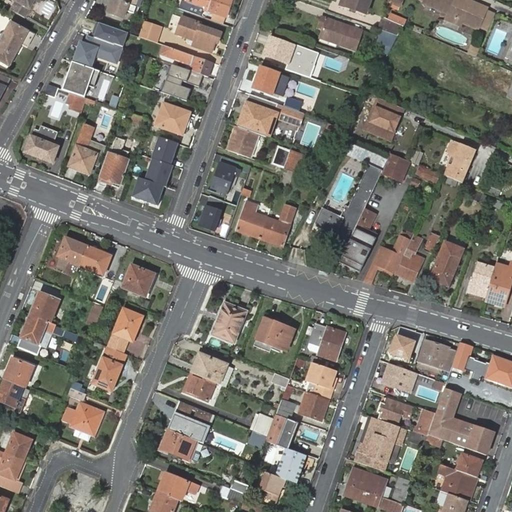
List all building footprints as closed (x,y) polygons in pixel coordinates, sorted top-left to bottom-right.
[(13,0),(16,2),(11,10),(25,18),(35,0),(13,0)] [(135,6),(137,0),(125,0),(125,3),(116,0),(114,0),(111,8),(109,8),(107,13),(123,19),(126,11),(134,13),(136,7),(135,6)] [(189,0),(188,5),(227,18),(232,0),(189,0)] [(341,0),(340,5),(345,7),(366,14),(371,0),(341,0)] [(402,0),(389,0),(389,2),(391,3),(390,6),(399,9),(400,6),(402,0)] [(478,29),(486,11),(487,9),(466,0),(425,0),(424,4),(448,14),(447,16),(462,23),(478,29)] [(478,29),(487,33),(495,15),(486,11),(478,29)] [(462,23),(447,16),(446,20),(460,26),(462,23)] [(382,31),(398,36),(403,26),(382,17),(378,29),(382,31)] [(202,25),(182,18),(176,34),(195,41),(193,46),(212,52),(215,42),(218,43),(218,42),(221,34),(201,27),(202,25)] [(362,31),(326,19),(324,27),(321,36),(338,41),(337,44),(355,50),(362,31)] [(0,33),(0,38),(17,48),(18,47),(21,48),(22,45),(28,48),(35,35),(11,21),(4,34),(0,33)] [(102,24),(96,39),(113,45),(116,38),(122,40),(124,32),(102,24)] [(161,29),(144,24),(140,38),(156,44),(161,29)] [(390,51),(398,36),(382,31),(378,42),(387,45),(384,53),(388,55),(390,52),(390,51)] [(123,48),(87,36),(85,43),(79,42),(63,91),(69,93),(85,98),(94,70),(92,70),(96,58),(118,65),(123,48)] [(17,48),(0,38),(0,62),(10,68),(19,52),(16,51),(17,48)] [(271,39),(265,56),(267,57),(278,61),(288,64),(294,47),(271,39)] [(319,53),(296,45),(288,70),(310,78),(319,53)] [(472,45),(469,54),(476,57),(480,49),(472,45)] [(206,76),(208,78),(213,63),(185,54),(169,48),(164,47),(161,55),(192,65),(190,71),(206,76)] [(481,71),(484,63),(478,60),(475,71),(480,74),(481,71)] [(256,80),(253,89),(272,96),(280,75),(260,68),(259,73),(256,80)] [(199,96),(206,76),(190,71),(186,70),(179,89),(199,96)] [(0,97),(10,79),(0,74),(0,97)] [(58,89),(48,86),(45,94),(55,98),(58,89)] [(81,113),(85,103),(86,99),(85,98),(69,93),(66,103),(73,106),(72,110),(81,113)] [(252,95),(250,95),(238,127),(240,129),(252,95)] [(304,114),(252,95),(240,129),(258,135),(266,138),(273,117),(281,120),(281,119),(300,125),(304,114)] [(302,103),(287,98),(284,107),(299,112),(302,103)] [(392,104),(377,98),(363,130),(391,142),(402,116),(389,111),(392,104)] [(402,116),(404,110),(392,104),(389,111),(402,116)] [(189,114),(163,105),(156,126),(182,135),(186,123),(189,114)] [(145,126),(147,120),(133,115),(131,121),(145,126)] [(95,125),(87,122),(86,125),(85,124),(77,147),(69,167),(77,170),(87,174),(89,175),(97,155),(86,150),(94,128),(94,127),(95,125)] [(236,127),(227,150),(250,158),(258,135),(240,129),(236,127)] [(39,130),(36,139),(49,144),(53,135),(39,130)] [(31,137),(26,150),(25,153),(31,155),(45,161),(53,164),(59,148),(51,145),(49,144),(36,139),(31,137)] [(125,141),(116,138),(110,155),(109,154),(99,181),(109,185),(110,181),(113,183),(120,185),(123,178),(123,176),(129,161),(126,160),(128,152),(122,150),(125,141)] [(178,145),(160,138),(146,181),(138,178),(132,197),(157,206),(178,145)] [(454,168),(450,179),(463,184),(471,164),(470,164),(471,160),(472,161),(477,151),(453,141),(449,151),(451,159),(449,166),(454,168)] [(345,153),(352,156),(357,145),(350,142),(345,153)] [(369,165),(379,170),(384,158),(357,145),(352,156),(369,165)] [(272,164),(285,168),(291,152),(278,147),(272,164)] [(291,152),(285,168),(297,173),(302,156),(291,152)] [(401,182),(410,162),(391,154),(386,166),(385,166),(382,174),(401,182)] [(220,164),(211,189),(212,189),(222,193),(228,195),(231,187),(235,176),(238,177),(241,171),(220,164)] [(364,211),(383,171),(379,170),(369,165),(349,207),(346,206),(341,217),(322,208),(314,226),(335,236),(334,239),(347,245),(364,211)] [(419,167),(416,174),(436,183),(439,175),(419,167)] [(448,178),(446,183),(455,187),(457,182),(448,178)] [(502,188),(490,183),(486,193),(498,197),(502,188)] [(251,191),(243,188),(241,195),(249,197),(251,191)] [(482,195),(475,192),(473,198),(480,201),(482,195)] [(260,239),(267,219),(254,214),(257,205),(247,202),(237,231),(260,239)] [(279,223),(267,219),(260,239),(283,247),(296,210),(285,206),(279,223)] [(206,207),(199,225),(199,226),(207,229),(214,232),(221,212),(206,207)] [(366,234),(367,232),(375,215),(365,211),(353,236),(354,236),(340,263),(359,273),(368,254),(371,249),(375,239),(366,234)] [(411,237),(407,235),(403,233),(393,254),(380,247),(372,263),(378,266),(393,274),(411,237)] [(432,255),(440,238),(432,234),(424,251),(432,255)] [(422,240),(414,236),(395,275),(413,283),(421,264),(419,263),(422,258),(412,253),(413,253),(415,254),(422,240)] [(80,266),(88,247),(73,241),(66,238),(65,240),(58,257),(80,266)] [(445,243),(432,277),(440,281),(440,282),(448,286),(451,280),(456,268),(463,250),(445,243)] [(99,252),(88,247),(80,266),(104,275),(111,257),(101,252),(99,252)] [(369,270),(376,273),(378,269),(378,266),(372,263),(369,270)] [(487,295),(494,269),(476,263),(471,280),(470,280),(466,292),(476,295),(477,292),(487,295)] [(500,266),(496,264),(494,269),(487,295),(486,298),(504,303),(508,288),(510,289),(510,286),(511,280),(511,263),(510,264),(509,268),(500,266)] [(132,266),(123,288),(146,297),(149,287),(154,275),(152,274),(132,266)] [(392,276),(393,274),(378,266),(378,269),(392,276)] [(369,270),(364,282),(371,285),(376,273),(369,270)] [(507,297),(510,289),(508,288),(504,303),(486,298),(485,301),(494,304),(503,306),(504,307),(507,297)] [(40,293),(30,315),(33,316),(47,322),(51,323),(54,316),(51,315),(54,308),(56,309),(60,301),(50,297),(49,300),(46,298),(48,296),(40,293)] [(99,319),(104,308),(96,304),(91,316),(99,319)] [(225,304),(213,334),(234,342),(235,339),(237,336),(238,332),(244,317),(246,313),(225,304)] [(115,334),(109,348),(123,353),(129,339),(133,341),(139,324),(140,321),(142,319),(142,317),(124,310),(115,334)] [(53,334),(56,326),(51,323),(47,322),(33,316),(30,315),(27,323),(21,338),(17,347),(38,356),(42,346),(38,345),(44,330),(53,334)] [(96,327),(99,319),(91,316),(88,324),(96,327)] [(265,319),(256,340),(273,346),(281,350),(286,352),(295,330),(290,328),(287,327),(278,324),(275,323),(265,319)] [(324,337),(321,346),(318,355),(336,361),(346,333),(328,327),(328,328),(316,324),(310,343),(317,345),(320,336),(324,337)] [(445,370),(449,371),(456,351),(425,341),(419,362),(417,367),(441,374),(442,369),(445,370)] [(472,348),(460,343),(452,367),(455,368),(464,371),(472,348)] [(199,354),(192,373),(215,383),(219,385),(225,387),(233,368),(199,354)] [(484,368),(482,373),(481,377),(487,380),(511,388),(511,363),(493,356),(491,364),(486,362),(484,368)] [(112,384),(115,385),(122,366),(104,358),(93,383),(110,391),(112,384)] [(13,359),(4,380),(7,381),(24,388),(25,388),(34,368),(13,359)] [(336,371),(316,364),(307,392),(325,399),(329,400),(332,390),(330,389),(333,379),(336,371)] [(417,374),(390,364),(386,374),(388,375),(385,384),(410,393),(417,374)] [(215,383),(192,373),(184,392),(207,402),(215,383)] [(290,380),(275,374),(272,383),(286,389),(287,386),(290,380)] [(511,389),(511,388),(487,380),(485,383),(511,392),(511,389)] [(27,400),(30,391),(25,388),(24,388),(7,381),(0,398),(0,405),(21,414),(27,400)] [(445,388),(446,384),(436,381),(434,387),(444,390),(445,388)] [(460,386),(447,381),(446,384),(445,388),(457,393),(460,386)] [(293,388),(287,386),(286,389),(282,400),(287,402),(293,388)] [(87,395),(71,388),(68,396),(84,402),(87,395)] [(461,394),(457,393),(445,388),(444,390),(439,405),(435,414),(429,434),(428,435),(443,440),(466,448),(468,445),(488,452),(494,434),(464,423),(452,419),(461,394)] [(325,399),(306,392),(301,408),(299,414),(322,421),(326,410),(322,408),(325,399)] [(51,399),(49,405),(56,407),(58,402),(51,399)] [(381,413),(379,419),(378,420),(395,426),(398,419),(399,420),(402,413),(410,416),(413,408),(386,399),(384,404),(381,403),(378,412),(381,413)] [(278,408),(276,414),(291,419),(294,412),(296,406),(287,402),(282,400),(278,408)] [(180,402),(168,431),(193,440),(195,441),(202,444),(213,415),(180,402)] [(95,425),(100,412),(81,404),(77,413),(68,410),(64,420),(73,424),(72,426),(82,430),(79,437),(89,441),(92,435),(94,435),(98,426),(95,425)] [(428,437),(428,435),(429,434),(435,414),(429,411),(417,407),(416,410),(422,412),(424,413),(419,429),(417,428),(416,428),(414,432),(423,435),(428,437)] [(103,413),(100,412),(95,425),(98,426),(103,413)] [(253,431),(267,437),(274,420),(259,414),(253,431)] [(285,449),(288,450),(299,424),(276,415),(266,441),(285,449)] [(246,443),(251,428),(218,417),(213,432),(246,443)] [(379,419),(371,417),(365,434),(368,434),(364,445),(361,444),(355,463),(356,463),(377,469),(384,472),(393,444),(400,446),(406,429),(395,426),(378,420),(379,419)] [(33,437),(36,431),(19,423),(16,430),(33,437)] [(194,452),(198,442),(195,441),(193,440),(168,431),(161,449),(185,459),(189,450),(194,452)] [(267,437),(253,431),(249,440),(259,444),(257,448),(262,450),(264,446),(266,441),(267,437)] [(414,432),(411,431),(408,437),(421,442),(423,435),(414,432)] [(6,453),(24,461),(32,441),(15,434),(6,453)] [(441,448),(443,440),(428,435),(428,437),(426,443),(441,448)] [(288,450),(285,449),(275,477),(286,480),(297,484),(307,456),(288,450)] [(0,473),(1,474),(0,475),(0,486),(18,493),(22,483),(16,481),(24,461),(6,453),(0,450),(0,463),(2,464),(0,468),(0,473)] [(189,450),(185,459),(190,461),(194,452),(189,450)] [(474,477),(477,478),(479,472),(482,461),(462,454),(460,462),(459,464),(457,470),(474,477)] [(30,463),(24,461),(16,481),(22,483),(30,463)] [(469,501),(477,478),(474,477),(457,470),(454,470),(441,465),(439,472),(448,476),(443,492),(449,494),(469,501)] [(344,495),(392,511),(393,511),(397,503),(388,499),(381,497),(385,487),(387,481),(353,469),(348,485),(344,495)] [(166,473),(158,492),(178,500),(182,502),(186,490),(196,494),(199,487),(189,483),(166,473)] [(283,488),(286,480),(275,477),(266,473),(259,490),(269,493),(267,498),(277,502),(279,497),(282,488),(283,488)] [(399,478),(393,499),(405,503),(411,482),(399,478)] [(245,495),(249,486),(234,480),(231,489),(245,495)] [(392,489),(385,487),(381,497),(388,499),(392,489)] [(231,489),(227,497),(242,503),(244,498),(245,495),(231,489)] [(439,508),(438,509),(443,511),(449,494),(443,492),(441,491),(437,502),(439,508)] [(173,511),(178,500),(158,492),(151,511),(152,511),(173,511)] [(464,511),(469,501),(449,494),(443,511),(438,509),(437,511),(464,511)] [(0,496),(0,511),(3,511),(9,500),(0,496)] [(245,500),(242,508),(246,510),(252,511),(262,511),(265,506),(245,500)] [(401,511),(404,505),(397,503),(393,511),(401,511)]
